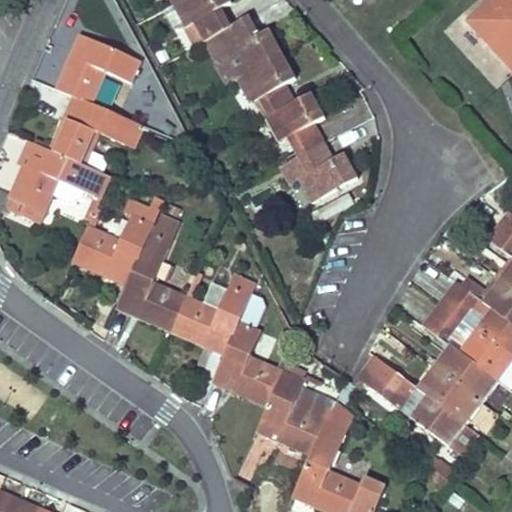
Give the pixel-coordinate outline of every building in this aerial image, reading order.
[(181,0),(170,6),(162,10),(173,29),(183,30),(192,25),(198,22),(201,28),(195,31),(203,44),(221,35),(231,29),(224,16),(211,23),(208,17),(221,10),(231,5),(228,0),(181,0)] [(511,0),(500,0),(502,1),(496,7),(491,1),(466,23),(488,46),(494,40),(510,58),(503,64),(511,73),(511,0)] [(224,16),(221,10),(208,17),(211,23),(224,16)] [(231,29),(221,35),(227,46),(232,43),(235,49),(230,52),(222,56),(235,80),(281,55),(269,31),(257,38),(248,43),(244,36),(254,31),(249,20),(231,29)] [(198,22),(192,25),(195,31),(201,28),(198,22)] [(257,38),(254,31),(244,36),(248,43),(257,38)] [(221,35),(203,44),(225,86),(228,84),(235,80),(222,56),(230,52),(227,46),(221,35)] [(68,59),(54,90),(72,98),(93,107),(107,75),(130,85),(139,63),(78,36),(71,52),(76,54),(73,61),(68,59)] [(494,40),(488,46),(503,64),(510,58),(494,40)] [(232,43),(227,46),(230,52),(235,49),(232,43)] [(281,55),(235,80),(248,105),(257,100),(262,97),(265,103),(260,106),(266,118),(293,103),(287,92),(275,98),(273,92),(284,86),(294,80),(281,55)] [(235,80),(228,84),(241,109),(248,105),(235,80)] [(287,92),(284,86),(273,92),(275,98),(287,92)] [(266,118),(264,119),(277,144),(286,140),(291,136),(295,142),(289,145),(296,158),(324,143),(317,130),(305,136),(303,131),(314,124),(324,119),(311,94),(293,103),(266,118)] [(262,97),(257,100),(260,106),(265,103),(262,97)] [(63,119),(48,151),(85,168),(99,136),(135,151),(145,129),(93,107),(72,98),(66,112),(72,114),(69,121),(63,119)] [(66,112),(63,119),(69,121),(72,114),(66,112)] [(317,130),(314,124),(303,131),(305,136),(317,130)] [(291,136),(286,140),(289,145),(295,142),(291,136)] [(26,141),(15,166),(21,168),(31,144),(26,141)] [(296,158),(280,167),(289,184),(298,180),(311,204),(356,179),(344,156),(334,162),(321,168),(318,162),(330,154),(324,143),(296,158)] [(85,168),(48,151),(31,144),(21,168),(7,199),(8,199),(26,208),(22,218),(32,222),(37,213),(44,216),(53,197),(59,183),(84,194),(93,197),(100,200),(109,178),(85,168)] [(334,162),(330,154),(318,162),(321,168),(334,162)] [(84,194),(59,183),(53,197),(69,204),(82,199),(84,194)] [(93,197),(83,220),(90,222),(95,211),(100,200),(93,197)] [(22,218),(26,208),(8,199),(5,206),(9,212),(22,218)] [(135,203),(130,216),(152,226),(158,213),(135,203)] [(90,222),(87,228),(93,231),(100,213),(95,211),(90,222)] [(44,216),(37,213),(32,222),(39,226),(44,216)] [(511,216),(506,213),(503,217),(511,224),(511,216)] [(87,228),(71,264),(105,279),(108,271),(114,274),(111,282),(125,288),(152,226),(130,216),(119,242),(93,231),(87,228)] [(125,288),(115,309),(129,316),(132,310),(139,312),(137,319),(170,333),(186,297),(153,283),(178,224),(161,216),(156,228),(152,226),(125,288)] [(511,224),(503,217),(494,230),(511,242),(511,224)] [(511,242),(494,230),(486,240),(508,257),(511,251),(511,242)] [(511,259),(510,258),(495,278),(499,281),(511,264),(511,259)] [(511,264),(499,281),(508,288),(511,283),(511,264)] [(108,271),(105,279),(111,282),(114,274),(108,271)] [(186,297),(170,333),(202,347),(205,341),(210,343),(208,350),(223,356),(239,321),(250,296),(229,287),(227,291),(218,311),(202,304),(191,299),(201,276),(196,274),(186,297)] [(234,276),(229,287),(250,296),(255,286),(234,276)] [(495,278),(484,294),(488,297),(499,281),(495,278)] [(484,294),(466,280),(461,287),(478,299),(483,303),(488,297),(484,294)] [(483,303),(482,304),(491,310),(494,313),(511,326),(511,291),(508,288),(499,281),(488,297),(483,303)] [(455,283),(446,294),(469,311),(478,299),(461,287),(455,283)] [(211,284),(202,304),(218,311),(227,291),(211,284)] [(446,294),(438,304),(461,321),(469,311),(446,294)] [(264,310),(263,302),(250,296),(239,321),(256,329),(264,310)] [(469,311),(461,321),(475,332),(487,315),(491,310),(482,304),(483,303),(478,299),(469,311)] [(438,304),(429,316),(452,334),(461,321),(438,304)] [(132,310),(129,316),(137,319),(139,312),(132,310)] [(487,315),(475,332),(511,359),(511,326),(494,313),(490,318),(487,315)] [(429,316),(421,326),(445,343),(452,334),(429,316)] [(223,356),(210,384),(226,391),(230,384),(236,387),(233,394),(266,409),(282,372),(249,358),(260,331),(256,329),(239,321),(223,356)] [(452,334),(445,343),(449,346),(458,353),(475,332),(461,321),(452,334)] [(511,359),(475,332),(458,353),(498,382),(511,363),(511,359)] [(205,341),(202,347),(208,350),(210,343),(205,341)] [(444,352),(432,367),(442,375),(458,353),(449,346),(444,352)] [(458,353),(442,375),(481,404),(498,382),(458,353)] [(372,356),(364,367),(381,380),(389,369),(372,356)] [(266,409),(255,435),(277,444),(309,458),(334,404),(301,388),(304,381),(302,380),(304,376),(285,366),(282,372),(266,409)] [(357,376),(355,379),(362,385),(372,392),(381,380),(364,367),(357,376)] [(432,367),(416,389),(426,397),(442,375),(432,367)] [(389,369),(381,380),(403,398),(412,386),(389,369)] [(442,375),(426,397),(465,427),(481,404),(442,375)] [(355,379),(352,387),(357,391),(362,385),(355,379)] [(381,380),(372,392),(395,409),(403,398),(381,380)] [(230,384),(226,391),(233,394),(236,387),(230,384)] [(403,398),(395,409),(448,449),(465,427),(426,397),(416,389),(412,386),(403,398)] [(309,458),(291,500),(306,506),(309,499),(314,501),(312,508),(320,511),(367,511),(379,486),(364,479),(360,486),(328,472),(352,417),(334,404),(309,458)] [(465,427),(448,449),(456,453),(472,432),(465,427)] [(255,435),(251,442),(273,452),(277,444),(255,435)] [(431,454),(427,460),(435,466),(440,461),(431,454)] [(427,460),(424,465),(431,471),(435,466),(427,460)] [(440,461),(435,466),(451,478),(455,473),(440,461)] [(435,466),(431,471),(448,483),(451,478),(435,466)] [(431,471),(426,478),(442,490),(448,483),(431,471)] [(379,486),(367,511),(374,511),(385,488),(379,486)] [(0,511),(14,511),(17,507),(12,506),(15,498),(0,491),(0,511)] [(20,500),(17,507),(22,509),(25,502),(20,500)] [(17,507),(14,511),(37,511),(39,508),(25,502),(22,509),(17,507)]
